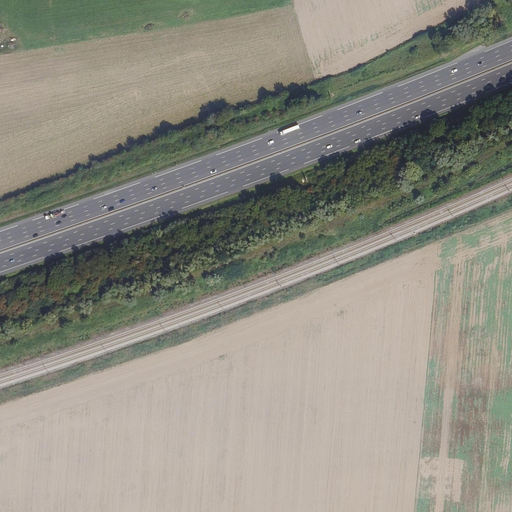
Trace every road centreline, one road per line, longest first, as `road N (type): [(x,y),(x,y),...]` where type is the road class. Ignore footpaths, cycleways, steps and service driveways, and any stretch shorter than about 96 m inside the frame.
road 1 (motorway): [(0,263),(511,72)]
road 2 (motorway): [(511,49),(0,240)]
